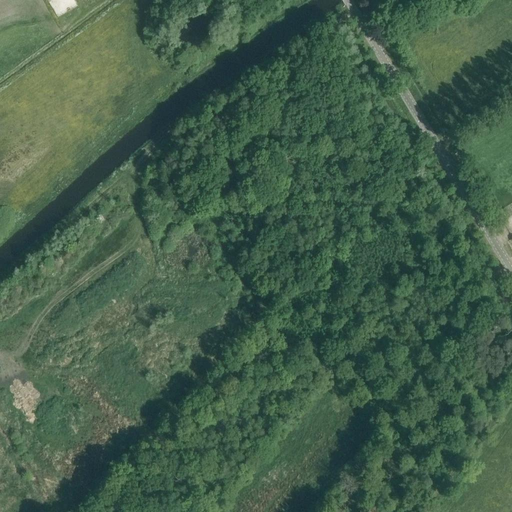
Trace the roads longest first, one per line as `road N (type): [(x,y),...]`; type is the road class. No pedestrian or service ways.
road 1 (track): [(0,282),(224,89),(354,11)]
road 2 (unclassified): [(511,271),(347,0)]
road 3 (track): [(479,217),(336,371)]
